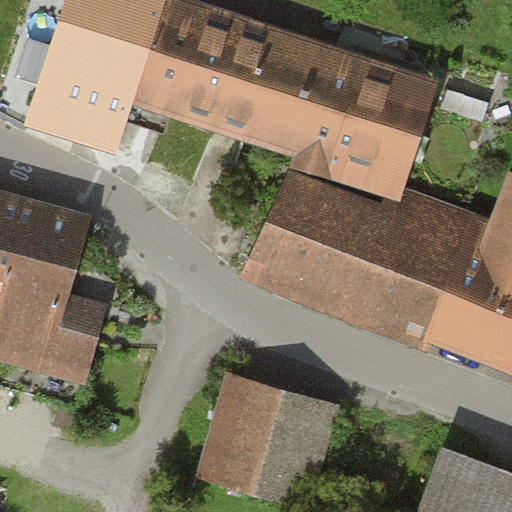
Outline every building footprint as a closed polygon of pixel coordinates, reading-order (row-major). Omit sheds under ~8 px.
[(54,0),(17,120),(110,149),(127,93),(156,0),(54,0)] [(383,178),(416,77),(180,0),(156,0),(127,93),(383,178)] [(271,285),(511,367),(511,244),(306,175),(271,285)] [(0,345),(78,366),(97,295),(65,286),(80,229),(0,207),(0,345)] [(317,394),(228,370),(201,468),(290,492),(317,394)] [(511,511),(511,466),(436,441),(411,511),(511,511)]
